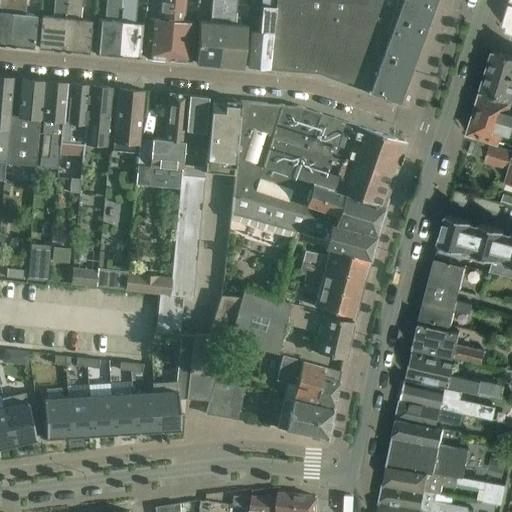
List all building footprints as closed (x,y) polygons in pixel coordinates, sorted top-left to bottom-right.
[(13,0),(0,0),(0,6),(0,44),(10,46),(13,0)] [(34,48),(37,16),(25,15),(26,0),(13,0),(10,46),(34,48)] [(65,51),(69,0),(56,0),(54,18),(43,17),(40,49),(65,51)] [(89,53),(92,22),(81,20),(83,0),(69,0),(65,51),(89,53)] [(119,56),(123,0),(107,0),(106,16),(108,16),(108,21),(100,20),(97,53),(119,56)] [(141,58),(144,24),(137,23),(138,0),(123,0),(119,56),(141,58)] [(169,61),(174,0),(163,0),(161,20),(150,19),(147,58),(169,61)] [(192,63),(195,23),(183,22),(185,0),(174,0),(169,61),(192,63)] [(221,65),(226,0),(213,0),(212,24),(201,23),(198,63),(221,65)] [(243,67),(247,27),(236,26),(238,0),(226,0),(221,65),(243,67)] [(436,0),(276,0),(276,4),(276,6),(304,9),(301,48),(309,49),(307,74),(320,75),(400,103),(436,0)] [(511,3),(508,2),(501,24),(507,26),(505,30),(511,32),(511,3)] [(271,70),(276,6),(276,4),(262,3),(260,28),(253,27),(249,68),(271,70)] [(304,9),(276,6),(271,70),(307,74),(309,49),(301,48),(304,9)] [(511,56),(493,50),(480,91),(510,101),(511,101),(511,56)] [(10,114),(13,79),(13,78),(0,76),(0,155),(5,156),(8,130),(10,114)] [(23,164),(35,165),(44,81),(23,79),(19,115),(28,116),(23,164)] [(60,154),(63,122),(66,83),(48,82),(42,133),(51,134),(48,156),(39,155),(38,166),(58,168),(60,154)] [(85,157),(87,143),(92,86),(72,84),(68,122),(63,122),(60,154),(85,157)] [(109,145),(114,88),(92,86),(87,143),(109,145)] [(140,140),(144,91),(119,89),(113,150),(139,153),(140,140)] [(511,112),(508,111),(510,101),(480,91),(473,112),(511,124),(511,112)] [(182,179),(183,175),(184,166),(185,151),(190,96),(170,94),(166,140),(154,139),(154,142),(140,140),(139,153),(137,178),(151,179),(152,167),(176,170),(175,178),(182,179)] [(204,152),(209,98),(190,96),(185,151),(204,152)] [(234,175),(240,101),(232,100),(223,99),(223,103),(213,103),(207,168),(206,172),(226,174),(234,175)] [(300,107),(242,101),(240,101),(234,175),(235,175),(233,195),(230,223),(275,234),(325,248),(330,249),(369,260),(384,207),(383,207),(387,196),(388,196),(406,141),(300,107)] [(511,124),(473,112),(467,133),(498,142),(501,131),(509,133),(508,135),(511,135),(511,124)] [(18,131),(8,130),(5,156),(5,158),(16,159),(18,131)] [(511,150),(489,144),(484,162),(509,169),(505,181),(511,183),(511,150)] [(206,177),(206,172),(207,168),(184,166),(183,175),(206,177)] [(207,177),(206,177),(183,175),(182,179),(181,188),(205,189),(207,177)] [(82,194),(83,180),(72,179),(70,193),(82,194)] [(204,202),(205,189),(181,188),(180,200),(204,202)] [(203,214),(204,202),(180,200),(179,212),(203,214)] [(201,226),(203,214),(179,212),(178,224),(201,226)] [(446,215),(434,257),(435,257),(461,264),(465,249),(473,251),(472,254),(483,257),(491,260),(495,261),(496,257),(504,259),(503,263),(504,263),(511,265),(511,232),(511,233),(510,236),(502,234),(503,230),(490,227),(480,224),(479,227),(471,225),(472,222),(446,215)] [(200,239),(201,226),(178,224),(176,237),(200,239)] [(199,251),(200,239),(176,237),(175,249),(199,251)] [(198,263),(199,251),(175,249),(174,261),(198,263)] [(365,277),(369,260),(330,249),(328,256),(306,250),(303,260),(365,277)] [(459,290),(465,266),(435,257),(428,282),(459,290)] [(491,260),(488,271),(511,277),(511,270),(502,268),(504,263),(503,263),(504,259),(496,257),(495,261),(491,260)] [(354,317),(365,277),(303,260),(300,272),(308,274),(307,279),(321,282),(315,306),(354,317)] [(196,275),(198,263),(174,261),(172,273),(196,275)] [(126,290),(128,274),(128,272),(99,269),(98,277),(97,287),(126,290)] [(24,280),(24,272),(6,270),(5,278),(24,280)] [(195,288),(196,275),(172,273),(172,279),(171,286),(195,288)] [(97,287),(98,277),(74,274),(73,284),(97,287)] [(171,286),(172,279),(128,274),(126,290),(159,294),(170,295),(171,286)] [(194,300),(195,288),(171,286),(170,295),(170,298),(183,299),(194,300)] [(344,358),(353,322),(323,315),(323,314),(315,310),(245,290),(242,297),(227,342),(278,355),(285,326),(317,333),(313,351),(344,358)] [(454,310),(469,314),(472,304),(426,292),(419,317),(450,325),(454,310)] [(182,311),(183,299),(170,298),(170,295),(159,294),(157,309),(182,311)] [(216,375),(227,342),(242,297),(222,295),(208,334),(194,333),(194,337),(192,337),(191,346),(185,399),(187,399),(187,398),(209,400),(215,379),(216,375)] [(181,324),(182,311),(157,309),(156,321),(181,324)] [(180,336),(181,324),(156,321),(155,333),(180,336)] [(459,331),(418,321),(412,347),(481,363),(484,349),(457,343),(459,331)] [(191,346),(192,337),(181,336),(180,344),(191,346)] [(9,351),(0,349),(0,358),(8,359),(9,351)] [(454,360),(411,351),(406,375),(511,398),(511,369),(503,368),(499,383),(451,372),(454,360)] [(55,355),(54,364),(66,365),(66,356),(55,355)] [(334,408),(341,371),(283,356),(277,381),(297,386),(294,399),(334,408)] [(77,358),(76,366),(88,367),(88,359),(77,358)] [(99,368),(100,360),(89,359),(88,367),(99,368)] [(131,371),(132,363),(121,362),(120,370),(131,371)] [(143,373),(143,364),(132,363),(131,371),(143,373)] [(238,420),(245,387),(215,379),(209,400),(205,413),(238,420)] [(462,391),(404,379),(400,398),(464,413),(494,420),(496,406),(460,398),(462,391)] [(177,382),(154,383),(157,432),(180,431),(177,382)] [(153,393),(133,394),(135,433),(157,432),(154,383),(152,383),(153,393)] [(26,393),(3,398),(13,446),(36,440),(26,393)] [(133,394),(111,396),(114,435),(135,433),(133,394)] [(111,396),(89,397),(92,436),(114,435),(111,396)] [(327,437),(334,408),(294,399),(285,396),(278,428),(327,437)] [(89,397),(68,398),(70,437),(92,436),(89,397)] [(4,408),(0,408),(0,448),(13,446),(3,398),(2,398),(4,408)] [(68,398),(44,400),(47,439),(70,437),(68,398)] [(464,413),(400,398),(396,418),(437,427),(439,420),(461,425),(464,413)] [(441,444),(444,429),(437,427),(396,418),(386,463),(453,476),(463,478),(469,450),(441,444)] [(463,478),(453,476),(386,463),(382,484),(422,491),(434,493),(440,494),(442,484),(456,487),(456,485),(486,490),(484,502),(502,505),(506,486),(463,478)] [(434,493),(422,491),(382,484),(379,502),(434,511),(465,511),(467,505),(433,500),(434,493)] [(318,511),(318,498),(280,494),(279,499),(253,496),(252,499),(251,508),(251,510),(252,510),(252,511),(263,511),(318,511)] [(251,508),(252,499),(236,497),(235,506),(251,508)] [(184,511),(183,502),(158,506),(159,508),(159,511),(184,511)] [(434,511),(379,502),(376,511),(434,511)]
